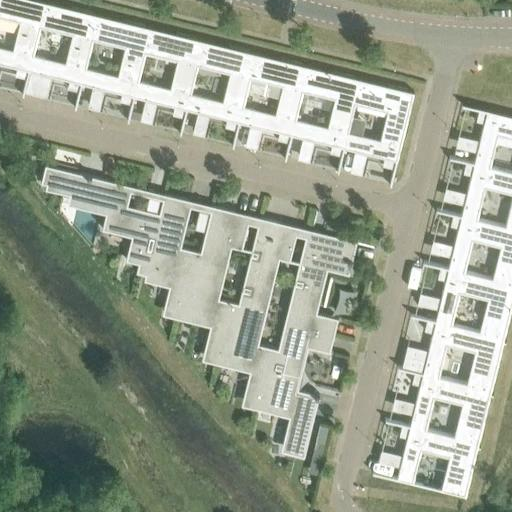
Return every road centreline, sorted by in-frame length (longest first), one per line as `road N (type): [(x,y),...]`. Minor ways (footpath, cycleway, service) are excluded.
road 1 (residential): [(0,112),(407,214)]
road 2 (residential): [(348,511),(342,494),(407,214)]
road 3 (residential): [(407,214),(453,35)]
road 4 (unclassified): [(453,35),(275,0)]
